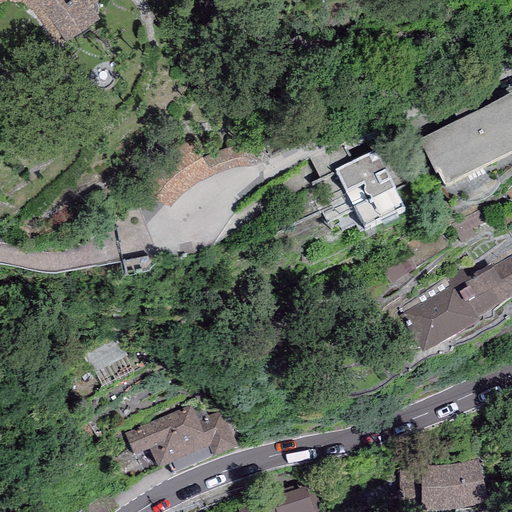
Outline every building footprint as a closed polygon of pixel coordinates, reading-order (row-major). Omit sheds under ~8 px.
[(0,0),(0,2),(7,0),(9,0),(20,2),(32,10),(57,45),(99,16),(91,2),(94,0),(0,0)] [(511,95),(416,143),(436,180),(438,178),(446,194),(511,161),(511,95)] [(376,155),(309,186),(331,233),(358,220),(365,234),(405,216),(376,155)] [(449,288),(399,317),(423,358),(479,326),(476,321),(511,301),(511,256),(493,268),(490,265),(467,279),(462,271),(446,281),(449,288)] [(84,355),(93,374),(125,359),(115,339),(84,355)] [(191,406),(124,434),(134,458),(149,452),(159,472),(209,451),(214,461),(237,452),(222,412),(198,423),(191,406)] [(409,470),(407,511),(470,511),(487,508),(477,463),(460,467),(440,470),(409,470)] [(243,511),(238,511),(311,511),(305,490),(243,511)] [(78,511),(112,511),(118,509),(107,493),(78,511)]
